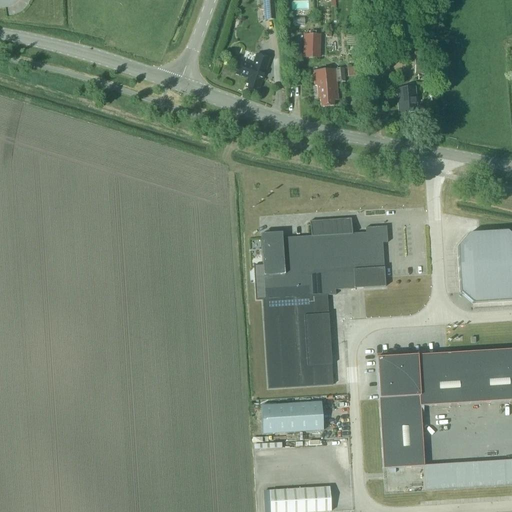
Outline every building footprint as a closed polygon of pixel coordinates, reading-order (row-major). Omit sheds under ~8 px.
[(262,0),(264,22),(275,21),(273,0),(262,0)] [(302,61),(319,61),(319,35),(302,35),(302,61)] [(356,46),(356,36),(346,36),(347,46),(356,46)] [(413,53),(415,75),(432,74),(432,60),(429,60),(429,52),(413,53)] [(235,77),(247,81),(245,85),(248,86),(247,90),(255,93),(257,89),(259,90),(270,61),(256,56),(252,67),(240,63),(235,77)] [(345,83),(344,70),(313,73),(314,87),(317,87),(318,97),(320,97),(321,109),(333,108),(333,102),(338,102),(336,84),(345,83)] [(416,113),(414,89),(414,85),(407,86),(407,90),(397,90),(399,114),(416,113)] [(333,386),(327,297),(336,296),(335,291),(385,288),(382,244),(387,244),(386,228),(365,229),(366,234),(352,235),(351,220),(310,223),(311,238),(282,239),(281,234),(260,236),(265,300),(262,300),(268,390),(333,386)] [(511,236),(507,232),(470,234),(457,248),(460,293),(473,305),(511,302),(511,236)] [(511,401),(511,350),(376,359),(383,470),(424,468),(420,408),(511,401)] [(321,403),(261,407),(263,435),(323,432),(321,403)] [(511,462),(424,468),(425,491),(511,486),(511,462)] [(330,511),(329,489),(269,492),(270,511),(330,511)]
